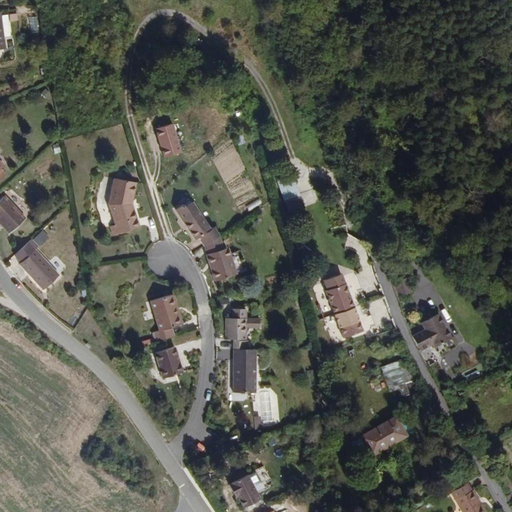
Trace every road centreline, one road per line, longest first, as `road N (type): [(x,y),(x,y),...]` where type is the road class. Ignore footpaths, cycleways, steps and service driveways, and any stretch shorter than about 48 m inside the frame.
road 1 (track): [(367,228),(355,225),(330,176),(311,180),(292,156),(247,62),(166,11),(145,25),(127,77),(166,260)]
road 2 (residential): [(340,105),(371,245),(402,329),(506,511)]
road 3 (residential): [(167,458),(98,367),(29,310),(0,273)]
road 4 (residential): [(167,458),(194,429),(208,344),(194,278),(182,263),(166,260)]
